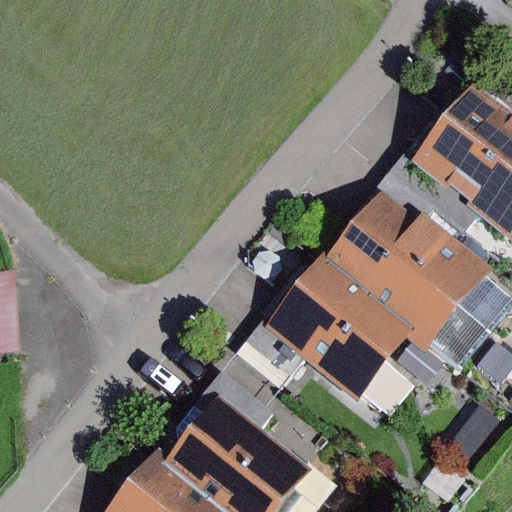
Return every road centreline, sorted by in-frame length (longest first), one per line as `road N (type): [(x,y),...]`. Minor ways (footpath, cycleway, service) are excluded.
road 1 (residential): [(14,511),(429,0)]
road 2 (track): [(153,342),(0,202)]
